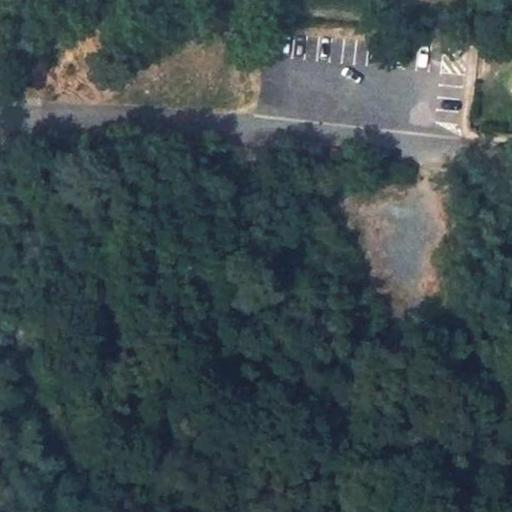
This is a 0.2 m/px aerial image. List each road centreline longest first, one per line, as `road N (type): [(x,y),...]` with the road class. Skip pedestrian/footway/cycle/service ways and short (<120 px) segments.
road 1 (unclassified): [(0,118),(473,153)]
road 2 (track): [(0,307),(86,511)]
